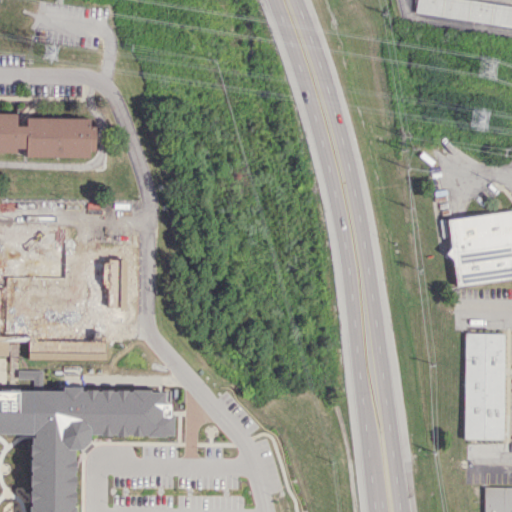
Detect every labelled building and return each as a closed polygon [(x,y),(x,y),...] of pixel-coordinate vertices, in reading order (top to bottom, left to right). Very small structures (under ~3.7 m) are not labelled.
[(511,27),(511,6),(454,0),(415,0),(414,16),(511,27)] [(0,152),(15,153),(17,148),(25,148),(25,156),(88,158),(95,144),(95,127),(89,124),(90,118),(26,116),(26,125),(16,125),(16,114),(0,113),(0,152)] [(511,277),(455,285),(451,258),(444,253),(450,245),(446,219),(511,210),(511,277)] [(462,439),(502,439),(504,333),(464,333),(462,439)] [(0,432),(31,432),(31,444),(29,444),(29,455),(30,455),(30,460),(29,460),(29,470),(31,470),(31,476),(29,476),(29,485),(30,485),(30,490),(29,490),(29,501),(30,501),(30,506),(28,506),(28,511),(75,511),(75,506),(72,506),(72,502),(75,502),(75,490),(73,491),(73,486),(75,486),(75,475),(74,475),(74,470),(75,471),(75,460),(73,460),(73,448),(80,449),(88,440),(88,434),(99,434),(99,435),(110,435),(110,433),(115,433),(115,436),(126,436),(126,434),(130,434),(130,436),(141,436),(141,434),(146,434),(146,436),(164,436),(164,434),(172,434),(172,413),(168,413),(169,403),(163,403),(164,391),(150,390),(150,389),(131,389),(131,391),(126,391),(126,389),(116,389),(116,391),(110,391),(110,389),(100,389),(100,391),(95,391),(95,389),(85,389),(85,390),(80,390),(80,386),(62,386),(62,390),(0,389),(0,432)]
